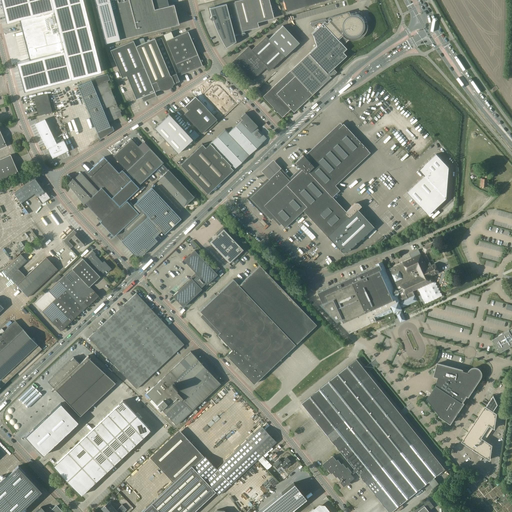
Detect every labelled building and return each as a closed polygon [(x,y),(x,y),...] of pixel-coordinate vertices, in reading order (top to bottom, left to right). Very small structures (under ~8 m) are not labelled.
[(83,0),(0,0),(7,23),(19,20),(22,30),(29,59),(17,62),(24,91),(101,72),(83,0)] [(94,0),(96,5),(106,42),(116,40),(178,24),(174,4),(154,9),(151,0),(94,0)] [(257,22),(274,18),(268,0),(239,0),(234,1),(234,2),(214,7),(215,9),(210,11),(211,16),(210,17),(210,18),(210,19),(211,19),(212,19),(212,20),(212,19),(214,24),(218,23),(223,40),(244,35),(243,31),(258,27),(257,22)] [(284,0),(288,12),(306,6),(327,0),(284,0)] [(316,46),(308,53),(331,77),(328,73),(346,56),(343,52),(347,49),(343,45),(349,40),(351,40),(353,40),(355,40),(356,40),(358,39),(359,39),(361,38),(362,37),(363,36),(364,35),(365,33),(366,32),(367,30),(367,29),(367,27),(367,25),(367,23),(366,21),(364,22),(363,20),(362,18),(361,17),(360,16),(361,14),(357,12),(356,14),(355,13),(352,13),(349,14),(349,12),(328,18),(330,19),(326,23),(325,21),(311,34),(313,36),(316,46)] [(299,43),(283,25),(269,39),(266,36),(251,50),(248,46),(233,60),(252,80),(267,67),(270,70),(285,56),(299,43)] [(180,75),(202,66),(197,55),(188,31),(173,37),(171,31),(163,34),(175,64),(180,75)] [(136,46),(154,91),(160,89),(168,89),(174,83),(179,81),(161,38),(155,41),(154,38),(136,46)] [(136,46),(133,40),(110,50),(122,78),(127,76),(136,99),(141,97),(143,101),(156,96),(154,91),(136,46)] [(262,97),(282,117),(291,109),(293,112),(331,77),(308,53),(262,97)] [(119,109),(116,103),(111,90),(107,81),(105,75),(89,79),(90,80),(78,86),(80,92),(97,132),(110,126),(108,122),(122,117),(120,112),(121,112),(120,108),(119,109)] [(371,97),(380,88),(379,86),(369,95),(371,97)] [(216,103),(204,91),(196,98),(195,97),(184,107),(188,110),(184,114),(202,133),(235,102),(227,93),(216,103)] [(378,104),(388,95),(386,93),(377,102),(378,104)] [(38,116),(52,112),(47,94),(33,97),(38,116)] [(266,138),(256,127),(257,126),(245,113),(240,117),(242,120),(228,133),(225,129),(205,148),(202,144),(180,165),(208,194),(233,170),(230,166),(231,165),(234,169),(266,138)] [(193,140),(168,114),(155,127),(179,154),(193,140)] [(47,148),(56,143),(45,119),(35,124),(47,148)] [(290,181),(279,170),(269,179),(250,198),(271,220),(272,218),(279,225),(281,224),(284,228),(303,211),(341,252),(342,252),(343,252),(344,252),(345,252),(346,253),(373,227),(357,210),(361,207),(358,203),(356,203),(354,203),(345,211),(332,197),(339,190),(335,185),(370,153),(367,150),(368,150),(343,124),(306,159),(303,155),(295,162),(302,169),(290,181)] [(145,154),(131,139),(113,156),(127,171),(140,185),(163,163),(150,149),(145,154)] [(56,143),(47,148),(52,158),(68,150),(63,140),(56,143)] [(399,154),(401,157),(406,152),(404,150),(402,151),(400,149),(392,157),(394,159),(399,154)] [(424,176),(407,192),(428,215),(446,198),(448,167),(436,154),(419,170),(424,176)] [(0,183),(19,175),(10,155),(0,159),(0,183)] [(120,207),(123,204),(121,201),(134,189),(137,186),(122,170),(119,173),(104,157),(88,172),(120,207)] [(261,171),(269,179),(279,170),(281,169),(273,160),(261,171)] [(71,182),(68,185),(98,217),(101,220),(100,221),(100,222),(114,236),(138,213),(127,201),(123,204),(120,207),(88,172),(85,169),(82,173),(81,172),(73,179),(73,178),(71,182)] [(183,207),(194,197),(168,170),(158,179),(183,207)] [(367,186),(374,174),(372,172),(364,184),(367,186)] [(489,180),(490,172),(486,172),(485,179),(482,178),(481,186),(487,187),(487,180),(489,180)] [(50,198),(35,177),(27,183),(11,195),(25,215),(28,213),(21,203),(34,193),(42,204),(50,198)] [(164,234),(181,219),(152,188),(135,203),(148,216),(121,241),(135,255),(142,255),(157,241),(154,237),(161,230),(164,234)] [(229,263),(243,250),(223,229),(209,242),(229,263)] [(76,233),(73,230),(62,241),(70,248),(72,246),(68,241),(71,238),(81,247),(88,241),(78,231),(76,233)] [(425,253),(434,249),(432,243),(423,247),(425,253)] [(207,284),(217,274),(195,250),(184,260),(198,275),(193,280),(191,278),(173,296),(183,307),(201,289),(200,288),(205,283),(207,284)] [(103,263),(95,255),(96,254),(92,251),(85,258),(90,263),(91,262),(100,271),(102,268),(106,272),(111,268),(104,262),(103,263)] [(25,276),(18,269),(27,261),(21,254),(3,271),(16,285),(28,297),(58,269),(46,257),(25,276)] [(427,267),(421,255),(400,264),(386,270),(382,263),(318,292),(323,304),(322,304),(338,320),(340,319),(341,323),(340,323),(350,333),(377,321),(376,321),(376,319),(392,311),(393,310),(394,312),(396,311),(398,315),(401,314),(400,310),(402,309),(401,307),(402,306),(403,307),(417,301),(412,291),(433,282),(431,276),(439,273),(435,264),(427,267)] [(100,276),(83,258),(72,268),(49,291),(55,298),(42,311),(61,331),(74,318),(88,306),(98,296),(89,286),(100,276)] [(316,325),(259,265),(239,285),(233,279),(200,311),(220,332),(217,334),(232,350),(226,355),(254,384),(316,325)] [(136,389),(184,344),(136,293),(88,338),(112,363),(136,389)] [(0,387),(42,349),(15,321),(0,334),(0,387)] [(511,329),(509,331),(508,331),(503,334),(502,334),(498,336),(499,336),(492,340),(494,344),(495,344),(497,348),(497,349),(499,353),(506,349),(506,350),(508,348),(510,347),(511,345),(511,329)] [(176,425),(191,411),(220,383),(209,372),(210,372),(190,351),(161,379),(146,393),(157,405),(165,414),(166,414),(176,425)] [(88,358),(87,356),(88,356),(87,355),(79,363),(73,357),(52,376),(52,377),(47,381),(50,385),(53,388),(52,389),(52,390),(53,388),(55,390),(54,391),(54,392),(55,390),(80,416),(115,383),(89,358),(89,357),(88,358)] [(388,511),(391,511),(445,469),(357,359),(302,403),(355,469),(351,472),(348,467),(346,469),(342,464),(341,465),(338,460),(337,461),(333,456),(322,464),(326,469),(327,468),(331,473),(332,472),(336,476),(337,475),(341,480),(339,482),(339,483),(341,482),(344,486),(345,485),(348,484),(348,485),(351,483),(350,482),(355,478),(352,475),(356,471),(388,511)] [(468,373),(436,365),(433,377),(437,378),(435,386),(426,400),(439,417),(439,418),(450,425),(463,404),(461,403),(466,396),(468,398),(479,379),(480,378),(481,377),(481,375),(480,373),(480,372),(479,371),(478,370),(476,369),(475,369),(473,369),(472,369),(471,369),(470,370),(468,371),(468,373)] [(268,381),(274,375),(268,370),(263,376),(268,381)] [(225,388),(217,395),(220,398),(228,391),(225,388)] [(492,413),(497,405),(492,396),(485,408),(477,419),(476,419),(473,425),(462,443),(473,450),(472,451),(476,453),(477,453),(489,461),(491,446),(484,442),(493,429),(495,415),(492,413)] [(239,398),(236,403),(245,409),(249,405),(239,398)] [(122,401),(53,466),(81,495),(150,430),(122,401)] [(51,411),(26,435),(43,453),(78,421),(76,419),(60,402),(51,411)] [(218,494),(257,458),(261,463),(265,458),(261,454),(275,441),(263,429),(261,426),(216,469),(178,429),(176,432),(150,456),(174,481),(140,511),(192,511),(215,491),(218,494)] [(292,463),(286,457),(281,462),(279,459),(273,464),(277,469),(281,465),(284,469),(292,463)] [(265,458),(261,463),(267,469),(271,465),(265,458)] [(0,511),(17,511),(40,491),(17,467),(0,482),(0,511)] [(293,485),(261,511),(289,511),(305,499),(293,485)] [(115,510),(108,502),(101,509),(104,511),(122,511),(126,509),(122,505),(115,510)]
